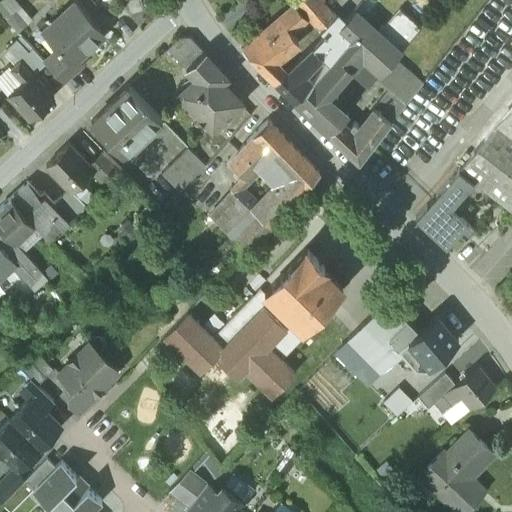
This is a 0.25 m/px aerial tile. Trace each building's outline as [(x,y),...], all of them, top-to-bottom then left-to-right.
[(32,16),(18,0),(3,0),(0,3),(0,9),(17,29),(32,16)] [(334,14),(320,0),(299,0),(294,5),(306,18),(307,17),(319,29),(334,14)] [(370,18),(381,5),(375,0),(363,0),(357,7),(370,18)] [(75,2),(60,17),(64,21),(52,31),(64,44),(77,57),(84,50),(85,51),(86,50),(86,49),(102,34),(103,35),(104,34),(75,2)] [(294,5),(242,48),(263,69),(298,42),(291,32),(306,18),(294,5)] [(399,7),(378,31),(399,51),(420,26),(399,7)] [(312,80),(294,100),(328,132),(339,119),(347,111),(334,99),(337,95),(330,89),(361,53),(382,72),(396,55),(399,51),(378,31),(353,9),(342,23),(340,24),(353,35),(329,61),(312,80)] [(334,14),(319,29),(324,34),(312,45),(324,55),(323,56),(329,61),(353,35),(340,24),(342,23),(334,14)] [(64,21),(60,17),(44,30),(58,46),(60,44),(62,46),(64,44),(52,31),(64,21)] [(190,38),(179,37),(167,49),(186,68),(204,53),(190,38)] [(306,51),(298,42),(263,69),(274,80),(284,70),(286,71),(306,51)] [(59,48),(45,61),(63,80),(82,63),(77,57),(64,44),(62,46),(60,44),(58,46),(59,48)] [(306,51),(286,71),(284,70),(274,80),(285,91),(297,78),(300,81),(306,75),(323,56),(324,55),(312,45),(306,51)] [(204,53),(186,68),(195,78),(178,93),(212,129),(242,102),(222,81),(227,77),(204,53)] [(424,78),(396,55),(382,72),(377,78),(388,88),(404,101),(424,78)] [(31,71),(20,59),(11,67),(22,79),(31,71)] [(22,79),(7,93),(29,118),(54,96),(31,71),(22,79)] [(297,78),(285,91),(294,100),(312,80),(306,75),(300,81),(297,78)] [(128,86),(91,121),(124,155),(162,120),(128,86)] [(404,101),(388,88),(374,106),(391,119),(404,101)] [(511,102),(496,123),(511,135),(511,102)] [(374,106),(353,133),(348,128),(336,141),(358,161),(391,119),(374,106)] [(287,170),(261,197),(265,201),(257,210),(270,223),(304,188),(304,187),(319,173),(268,119),(252,134),(253,135),(271,153),(287,170)] [(348,128),(339,119),(328,132),(336,141),(348,128)] [(511,135),(496,123),(460,168),(459,169),(473,180),(511,210),(511,135)] [(253,135),(228,162),(246,179),(271,153),(253,135)] [(49,166),(69,187),(73,191),(94,171),(97,168),(91,162),(72,143),(49,166)] [(188,147),(160,173),(170,183),(179,192),(204,164),(188,147)] [(102,151),(91,162),(97,168),(94,171),(109,186),(123,173),(102,151)] [(459,167),(415,217),(445,245),(457,232),(465,239),(474,229),(450,206),(473,180),(459,169),(460,168),(459,167)] [(28,181),(11,197),(34,222),(33,223),(48,239),(69,219),(53,202),(44,192),(40,195),(28,181)] [(73,191),(69,187),(53,202),(69,219),(85,204),(73,191)] [(234,188),(223,199),(233,209),(244,198),(234,188)] [(11,197),(0,206),(0,224),(3,228),(14,240),(33,223),(34,222),(11,197)] [(257,210),(244,198),(233,209),(240,216),(226,231),(245,249),(270,223),(257,210)] [(223,199),(209,214),(226,231),(240,216),(233,209),(223,199)] [(14,240),(3,228),(0,231),(0,244),(8,253),(18,244),(14,240)] [(0,276),(12,265),(16,262),(8,253),(0,244),(0,276)] [(47,277),(18,244),(8,253),(16,262),(12,265),(34,289),(47,277)] [(325,268),(305,248),(264,292),(301,328),(302,327),(342,286),(324,269),(325,268)] [(253,295),(213,336),(188,311),(163,337),(200,372),(215,356),(237,378),(244,370),(271,396),(295,371),(281,357),(306,331),(302,327),(301,328),(264,292),(258,299),(253,295)] [(357,327),(348,337),(374,363),(381,370),(412,342),(408,338),(417,331),(386,298),(357,327)] [(417,331),(408,338),(412,342),(419,350),(429,363),(456,340),(436,315),(417,331)] [(89,340),(58,371),(72,384),(69,387),(69,399),(78,407),(117,368),(89,340)] [(419,350),(408,359),(413,366),(423,367),(423,368),(429,363),(419,350)] [(53,368),(37,353),(21,369),(31,379),(37,384),(53,368)] [(381,370),(374,363),(368,368),(376,376),(382,371),(381,370)] [(454,384),(442,394),(451,404),(451,405),(461,396),(471,407),(495,385),(477,364),(454,384)] [(444,372),(418,396),(427,408),(433,403),(441,413),(451,404),(442,394),(454,384),(444,372)] [(390,377),(376,392),(398,415),(413,401),(390,377)] [(37,384),(31,379),(21,390),(29,397),(31,396),(44,409),(53,400),(37,384)] [(29,397),(10,418),(39,446),(60,424),(44,409),(31,396),(29,397)] [(451,404),(441,413),(451,424),(471,407),(461,396),(451,405),(451,404)] [(39,446),(10,418),(0,427),(0,454),(4,455),(17,468),(39,446)] [(470,430),(448,453),(445,450),(428,467),(420,476),(433,488),(458,511),(465,511),(486,490),(473,477),(495,454),(470,430)] [(208,452),(206,449),(189,468),(192,470),(208,452)] [(24,480),(32,489),(33,489),(55,466),(46,458),(24,480)] [(101,500),(60,460),(55,466),(33,489),(32,489),(47,504),(44,507),(48,511),(89,511),(93,509),(101,500)] [(192,470),(189,468),(168,490),(190,506),(208,483),(192,470)] [(13,470),(0,483),(0,501),(1,503),(24,480),(13,470)] [(218,490),(208,483),(190,506),(185,511),(236,511),(244,502),(221,485),(218,490)]
